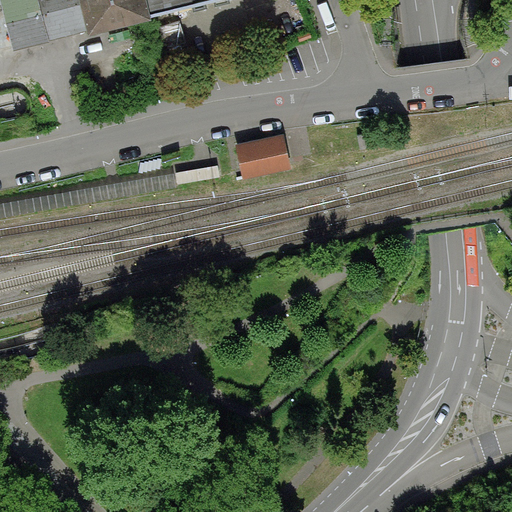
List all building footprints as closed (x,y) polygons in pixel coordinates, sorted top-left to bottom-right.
[(150,16),(145,0),(0,0),(13,50),(150,16)] [(145,0),(150,16),(211,0),(145,0)] [(270,3),(222,17),(237,64),(287,49),(270,3)] [(204,23),(156,37),(170,84),(220,69),(204,23)] [(284,134),(237,143),(243,175),(290,165),(284,134)] [(197,170),(199,184),(221,180),(219,166),(197,170)] [(199,184),(197,170),(175,174),(178,187),(199,184)] [(0,220),(178,189),(178,187),(175,174),(0,204),(0,220)]
